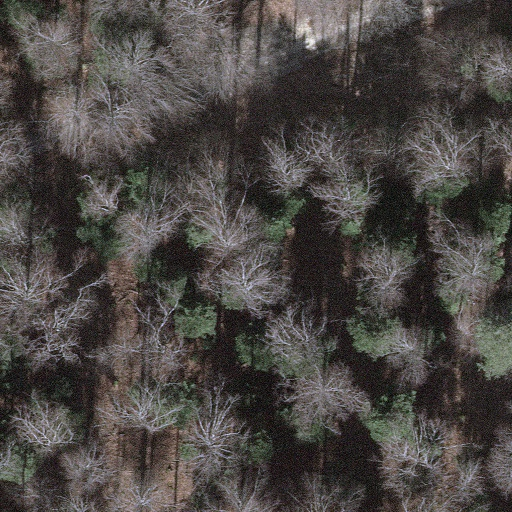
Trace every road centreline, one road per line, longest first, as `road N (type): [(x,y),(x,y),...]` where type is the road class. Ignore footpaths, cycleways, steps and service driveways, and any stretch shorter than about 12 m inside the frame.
road 1 (track): [(363,0),(0,131)]
road 2 (track): [(234,41),(511,87)]
